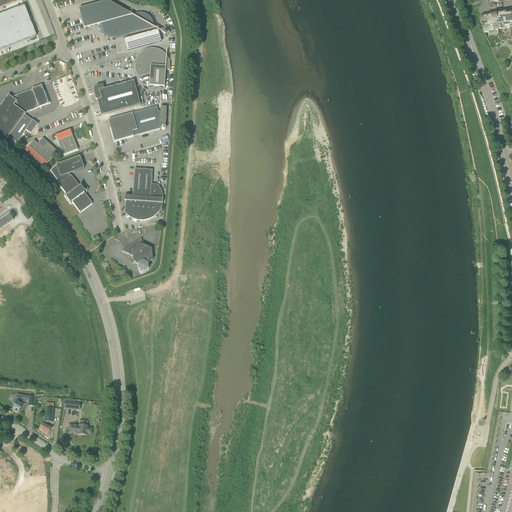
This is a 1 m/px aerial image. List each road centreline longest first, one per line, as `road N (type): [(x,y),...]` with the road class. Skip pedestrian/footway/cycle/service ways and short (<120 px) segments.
road 1 (tertiary): [(109,474),(118,388),(102,303),(54,219),(0,164)]
road 2 (track): [(171,0),(180,41),(160,263),(152,274),(98,292)]
road 3 (track): [(143,293),(166,284),(177,268),(199,54),(196,0)]
road 4 (tertiary): [(511,185),(451,0)]
road 5 (unclassified): [(119,234),(67,52)]
